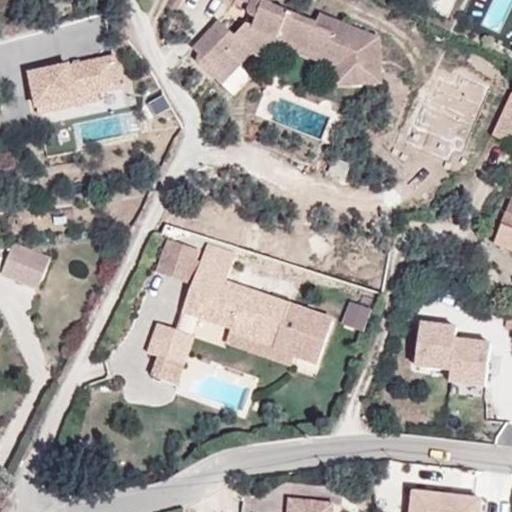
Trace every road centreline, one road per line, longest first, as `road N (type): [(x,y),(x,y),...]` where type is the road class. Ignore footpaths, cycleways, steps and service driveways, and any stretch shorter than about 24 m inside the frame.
road 1 (residential): [(31,511),(28,493),(195,125),(127,0)]
road 2 (residential): [(511,465),(350,445),(231,461),(207,473)]
